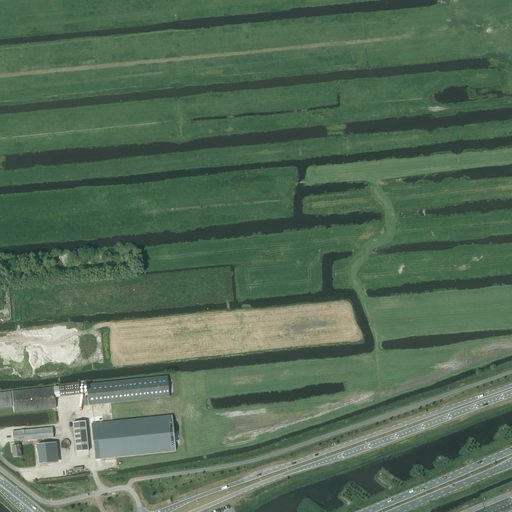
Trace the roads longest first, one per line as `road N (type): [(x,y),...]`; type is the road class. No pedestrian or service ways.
road 1 (primary): [(511,385),(162,511)]
road 2 (primary): [(192,511),(511,391)]
road 3 (primary): [(511,450),(367,511)]
road 4 (primary): [(393,511),(511,463)]
